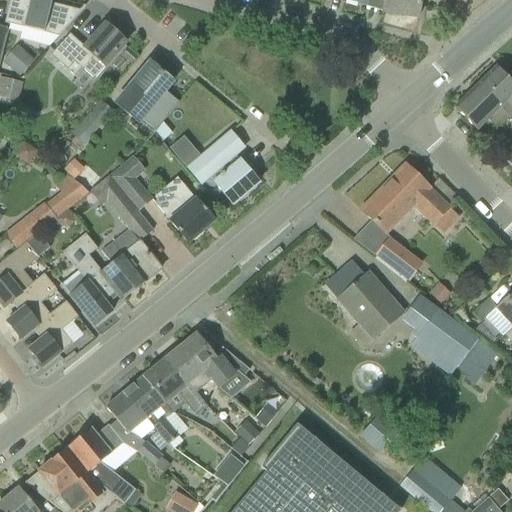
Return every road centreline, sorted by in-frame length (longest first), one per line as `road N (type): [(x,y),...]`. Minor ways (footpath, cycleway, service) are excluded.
road 1 (tertiary): [(40,411),(397,109)]
road 2 (residential): [(406,102),(354,47),(196,0)]
road 3 (residential): [(511,226),(397,109)]
road 4 (tertiary): [(406,102),(511,15)]
